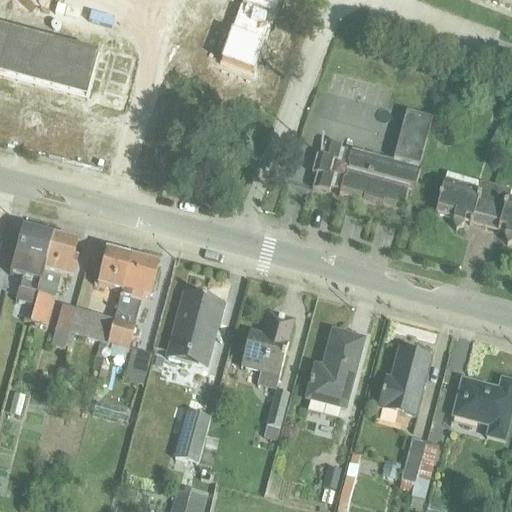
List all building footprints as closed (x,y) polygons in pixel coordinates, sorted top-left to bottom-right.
[(0,0),(0,77),(121,110),(135,58),(100,48),(98,58),(73,51),(77,35),(0,14),(0,5),(1,0),(0,0)] [(511,0),(485,0),(511,9),(511,0)] [(511,101),(505,100),(503,113),(511,115),(511,101)] [(316,158),(312,176),(316,177),(312,192),(329,196),(330,191),(340,194),(339,199),(362,205),(362,207),(382,213),(382,211),(402,216),(407,196),(410,197),(412,190),(415,190),(420,171),(418,171),(431,122),(406,116),(393,164),(351,153),(351,154),(340,152),(341,150),(325,145),(321,159),(316,158)] [(484,231),(496,188),(447,175),(441,198),(439,198),(438,200),(440,201),(435,217),(453,222),(452,226),(456,233),(463,229),(465,221),(470,222),(469,227),(484,231)] [(511,193),(496,188),(484,231),(499,235),(501,230),(506,232),(504,240),(508,247),(511,244),(511,193)] [(35,309),(54,239),(22,231),(10,277),(22,280),(16,304),(35,309)] [(54,239),(35,309),(31,325),(48,329),(61,279),(72,282),(78,261),(73,259),(77,245),(54,239)] [(121,294),(131,260),(107,253),(102,270),(99,269),(94,289),(121,294)] [(114,322),(107,347),(129,352),(140,306),(142,306),(143,301),(149,302),(158,267),(131,260),(121,294),(114,322)] [(185,295),(167,361),(206,371),(223,306),(185,295)] [(66,346),(75,312),(62,309),(51,348),(64,351),(66,346)] [(75,312),(66,346),(71,348),(74,337),(99,344),(93,371),(101,372),(107,347),(114,322),(75,312)] [(256,388),(276,393),(294,325),(269,318),(264,338),(250,334),(241,371),(259,376),(256,388)] [(314,367),(304,404),(310,405),(308,412),(338,420),(339,413),(344,415),(364,344),(333,335),(323,369),(314,367)] [(131,352),(123,382),(143,387),(151,357),(131,352)] [(385,380),(377,413),(414,422),(430,361),(399,353),(392,382),(385,380)] [(462,382),(452,421),(488,430),(485,441),(504,445),(511,415),(511,384),(501,382),(499,392),(462,382)] [(289,397),(276,393),(263,439),(277,442),(289,397)] [(14,396),(9,416),(20,418),(25,398),(14,396)] [(96,404),(93,415),(127,424),(130,413),(96,404)] [(186,414),(173,460),(198,467),(210,421),(186,414)] [(410,500),(424,446),(411,442),(399,492),(407,494),(406,499),(410,500)] [(424,446),(410,500),(412,501),(410,511),(415,511),(421,511),(438,450),(424,446)] [(352,458),(337,511),(347,511),(359,469),(357,469),(359,460),(352,458)] [(385,464),(382,480),(397,483),(400,468),(385,464)] [(176,494),(171,511),(203,511),(208,496),(186,490),(185,496),(176,494)]
